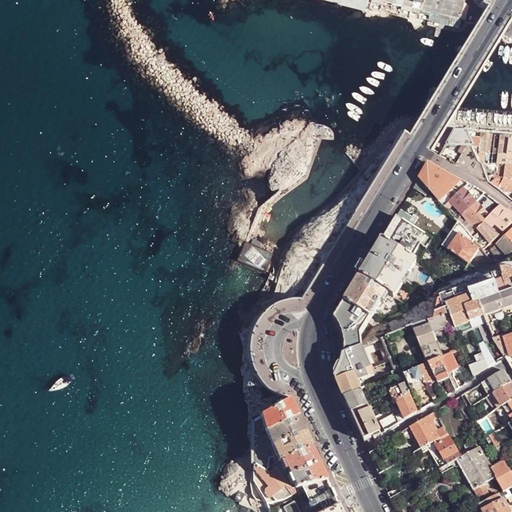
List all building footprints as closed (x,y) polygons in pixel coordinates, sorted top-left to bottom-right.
[(364,14),(367,0),(320,0),(339,5),(364,14)] [(460,21),(461,13),(452,11),(441,8),(432,7),(422,5),(413,2),(403,0),(401,0),(372,0),(370,7),(428,20),(458,29),(460,21)] [(433,0),(432,7),(441,8),(442,0),(433,0)] [(442,0),(441,8),(452,11),(453,0),(442,0)] [(453,0),(452,11),(461,13),(464,2),(464,0),(453,0)] [(468,6),(464,2),(461,13),(460,21),(464,22),(468,6)] [(476,140),(477,133),(465,133),(465,134),(473,147),(478,147),(479,140),(476,140)] [(473,147),(465,134),(452,134),(451,134),(451,135),(439,139),(434,148),(441,152),(444,146),(459,147),(463,147),(469,147),(473,147)] [(486,135),(480,134),(479,140),(478,147),(478,153),(490,151),(492,136),(486,135)] [(501,137),(495,136),(493,154),(505,155),(507,138),(501,137)] [(489,163),(490,151),(478,153),(483,166),(489,163)] [(505,155),(493,154),(492,163),(504,165),(505,155)] [(489,163),(483,166),(487,175),(495,174),(495,177),(496,177),(503,178),(504,165),(492,163),(489,163)] [(511,165),(504,165),(503,178),(511,178),(511,165)] [(428,166),(420,180),(431,193),(439,202),(453,189),(454,188),(457,182),(428,166)] [(511,185),(511,178),(503,178),(496,177),(491,182),(498,188),(500,184),(511,185)] [(431,193),(420,180),(414,189),(426,198),(431,193)] [(468,184),(463,189),(471,197),(474,194),(473,192),(471,194),(470,193),(475,188),(468,184)] [(511,193),(511,192),(511,185),(500,184),(498,188),(511,198),(511,193)] [(454,188),(453,189),(439,202),(444,207),(450,202),(460,192),(454,188)] [(462,215),(476,203),(471,197),(463,189),(460,192),(450,202),(453,206),(462,215)] [(453,206),(450,202),(444,207),(447,210),(447,211),(453,206)] [(476,203),(462,215),(467,220),(476,230),(478,229),(483,223),(489,218),(476,203)] [(483,223),(490,229),(494,225),(503,233),(511,224),(511,214),(501,207),(497,210),(492,215),(489,218),(483,223)] [(497,210),(494,207),(489,212),(492,215),(497,210)] [(401,211),(396,218),(409,226),(414,219),(401,211)] [(409,226),(396,218),(390,227),(396,231),(393,236),(388,232),(382,242),(411,260),(419,248),(426,237),(409,226)] [(467,220),(460,226),(470,236),(472,234),(473,233),(476,230),(467,220)] [(478,229),(476,230),(473,233),(472,234),(470,236),(472,239),(474,242),(482,251),(489,245),(499,236),(497,234),(490,229),(483,223),(478,229)] [(441,247),(448,251),(458,236),(471,245),(474,242),(472,239),(470,236),(460,226),(458,224),(441,247)] [(396,231),(390,227),(388,232),(393,236),(396,231)] [(458,236),(448,251),(469,265),(470,262),(479,250),(471,245),(458,236)] [(511,252),(511,245),(504,237),(492,248),(490,250),(490,251),(495,256),(502,263),(511,252)] [(393,297),(394,298),(416,263),(411,260),(382,242),(361,277),(387,293),(393,297)] [(270,257),(244,246),(237,263),(263,274),(270,257)] [(502,263),(495,256),(491,261),(492,262),(493,263),(495,265),(498,267),(499,266),(502,263)] [(471,266),(469,265),(462,275),(464,277),(465,278),(466,277),(472,267),(471,266)] [(511,284),(511,269),(506,268),(500,271),(500,272),(501,271),(504,280),(506,285),(511,284)] [(361,277),(345,303),(372,318),(381,303),(387,293),(361,277)] [(504,280),(495,284),(500,296),(511,292),(511,284),(506,285),(504,280)] [(500,296),(495,284),(469,293),(471,297),(474,306),(500,296)] [(511,292),(500,296),(474,306),(480,319),(484,317),(485,317),(490,316),(505,310),(511,307),(511,292)] [(387,293),(381,303),(388,306),(393,297),(387,293)] [(470,323),(461,301),(457,303),(453,295),(447,298),(446,295),(439,298),(440,301),(441,300),(441,301),(445,311),(452,327),(456,337),(472,330),(470,323)] [(474,306),(471,297),(461,301),(470,323),(473,322),(480,319),(474,306)] [(345,303),(335,319),(335,320),(338,325),(341,330),(343,335),(345,340),(361,335),(372,318),(345,303)] [(433,335),(452,327),(445,311),(435,315),(434,321),(433,321),(429,323),(430,328),(433,335)] [(494,325),(490,316),(485,317),(487,323),(489,327),(494,325)] [(429,323),(413,328),(414,332),(415,333),(430,328),(429,323)] [(433,335),(430,328),(415,333),(419,343),(421,349),(421,350),(437,344),(433,335)] [(413,345),(419,343),(415,333),(414,332),(409,334),(413,345)] [(361,335),(345,340),(345,344),(345,355),(363,348),(361,335)] [(511,336),(503,339),(509,355),(510,359),(511,358),(511,336)] [(502,337),(494,340),(505,356),(509,355),(503,339),(502,337)] [(363,348),(345,355),(348,364),(341,367),(345,375),(336,379),(337,381),(339,381),(340,383),(343,381),(346,387),(343,389),(346,395),(344,395),(345,400),(362,393),(358,383),(374,376),(371,369),(389,361),(381,340),(363,348)] [(443,359),(437,344),(421,350),(423,355),(427,364),(428,365),(429,365),(441,360),(443,359)] [(459,369),(453,354),(450,355),(443,359),(441,360),(448,374),(454,371),(459,369)] [(484,358),(482,354),(475,357),(478,364),(469,367),(474,378),(483,372),(488,368),(484,358)] [(427,364),(423,355),(418,357),(416,358),(419,367),(427,364)] [(491,356),(484,358),(488,368),(495,364),(491,356)] [(448,374),(441,360),(429,365),(437,379),(438,382),(439,385),(451,380),(448,374)] [(405,368),(407,374),(415,370),(413,365),(405,368)] [(437,379),(429,365),(428,365),(419,369),(425,381),(426,384),(435,380),(437,379)] [(341,367),(336,379),(345,375),(341,367)] [(425,381),(419,369),(415,370),(407,374),(404,375),(410,388),(425,381)] [(457,391),(460,389),(454,377),(455,376),(454,375),(455,374),(454,371),(448,374),(451,380),(457,391)] [(503,371),(488,381),(495,393),(511,383),(503,371)] [(339,381),(337,381),(344,395),(346,395),(343,389),(346,387),(343,381),(340,383),(339,381)] [(410,388),(413,394),(428,387),(426,384),(425,381),(410,388)] [(495,393),(488,381),(482,384),(489,396),(494,394),(495,393)] [(495,393),(494,394),(499,401),(502,406),(511,399),(511,384),(511,383),(495,393)] [(410,395),(405,386),(391,391),(389,395),(392,401),(396,401),(410,395)] [(476,387),(469,392),(471,396),(479,391),(476,387)] [(438,402),(432,389),(429,390),(434,401),(435,403),(438,402)] [(345,400),(355,420),(372,413),(362,393),(345,400)] [(405,422),(418,414),(410,395),(396,401),(402,415),(405,422)] [(259,417),(259,418),(262,427),(265,433),(265,435),(297,416),(292,405),(289,399),(259,417)] [(511,399),(502,406),(511,421),(511,399)] [(400,425),(405,422),(402,415),(396,418),(393,411),(377,418),(384,433),(400,425)] [(355,420),(365,442),(368,441),(374,438),(375,440),(375,439),(382,435),(372,413),(355,420)] [(440,420),(435,413),(427,418),(431,425),(432,424),(436,422),(440,420)] [(297,416),(265,435),(272,449),(305,432),(300,422),(297,416)] [(472,417),(467,420),(471,425),(476,423),(472,417)] [(259,418),(253,421),(254,462),(269,467),(277,466),(276,465),(275,463),(275,460),(270,450),(269,448),(264,436),(263,434),(262,427),(259,418)] [(431,425),(427,418),(424,420),(437,441),(441,439),(437,433),(432,424),(431,425)] [(437,441),(424,420),(410,429),(411,429),(415,437),(422,450),(434,443),(437,441)] [(444,429),(440,420),(436,422),(440,431),(444,429)] [(411,429),(403,434),(406,439),(409,440),(415,437),(411,429)] [(448,435),(444,429),(440,431),(437,433),(441,439),(448,435)] [(305,432),(272,449),(279,464),(283,462),(311,447),(307,438),(305,432)] [(461,458),(448,435),(441,439),(437,441),(434,443),(448,467),(457,462),(461,459),(461,458)] [(500,445),(493,435),(489,437),(492,441),(498,450),(500,448),(498,446),(500,445)] [(473,438),(463,444),(469,454),(479,448),(473,438)] [(440,471),(448,467),(434,443),(422,450),(423,453),(428,451),(429,451),(440,471)] [(311,447),(283,462),(284,466),(286,469),(289,475),(318,463),(314,453),(311,447)] [(509,460),(502,447),(500,448),(498,450),(505,462),(509,460)] [(492,469),(479,448),(469,454),(461,458),(461,459),(457,462),(474,491),(484,486),(497,479),(498,478),(492,469)] [(511,473),(505,462),(492,469),(498,478),(497,479),(503,492),(504,493),(511,488),(511,473)] [(318,463),(289,475),(294,488),(300,486),(326,480),(321,469),(318,463)] [(268,469),(254,464),(253,464),(253,472),(252,472),(252,483),(253,484),(254,485),(263,502),(287,484),(283,478),(280,473),(278,468),(268,469)] [(386,471),(380,475),(382,480),(387,478),(387,477),(388,476),(389,475),(386,471)] [(326,480),(300,486),(308,503),(324,494),(331,491),(326,480)] [(291,489),(287,484),(263,502),(265,505),(272,503),(282,501),(290,496),(293,492),(292,489),(291,489)] [(484,486),(474,491),(479,500),(489,494),(484,486)] [(331,491),(324,494),(330,508),(337,505),(333,495),(331,491)] [(394,492),(388,495),(391,499),(400,495),(398,491),(397,491),(396,491),(394,491),(394,492)] [(239,492),(235,499),(241,502),(244,495),(239,492)] [(269,511),(324,511),(330,508),(324,494),(308,503),(297,509),(291,499),(269,511)] [(269,511),(291,499),(290,496),(282,501),(272,503),(265,505),(269,511)] [(500,498),(499,496),(480,506),(483,511),(509,511),(503,501),(501,498),(500,498)]
